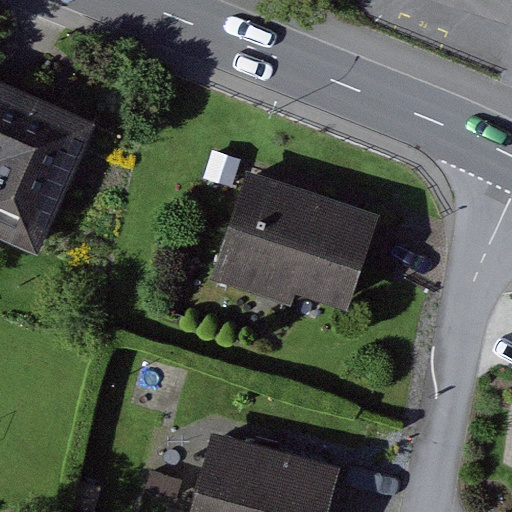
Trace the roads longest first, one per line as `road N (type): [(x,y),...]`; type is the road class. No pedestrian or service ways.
road 1 (tertiary): [(511,157),(131,0)]
road 2 (residential): [(511,196),(465,308),(422,511)]
